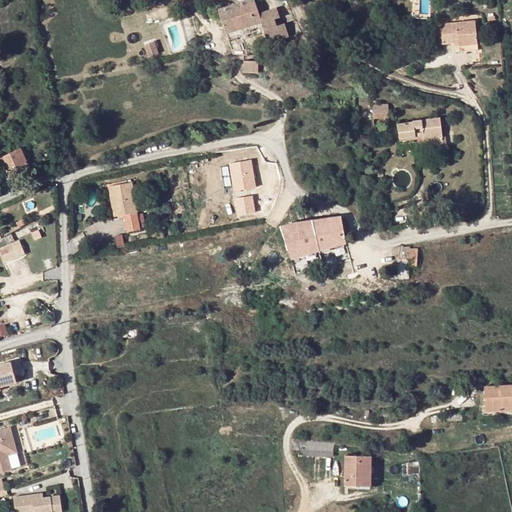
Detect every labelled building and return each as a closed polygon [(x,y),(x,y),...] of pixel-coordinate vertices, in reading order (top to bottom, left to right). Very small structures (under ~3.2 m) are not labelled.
[(246,0),(245,0),(231,5),(240,29),(260,23),(262,29),(275,25),(275,24),(273,19),(278,17),(275,7),(258,13),(256,7),(249,9),(246,0)] [(246,0),(249,9),(256,7),(253,0),(246,0)] [(226,33),(240,29),(231,5),(218,9),(220,16),(226,33)] [(473,14),(464,15),(454,18),(447,19),(441,20),(439,20),(440,35),(456,34),(456,44),(475,43),(473,14)] [(283,22),(275,24),(275,25),(276,25),(280,38),(287,36),(283,22)] [(262,29),(266,43),(280,38),(276,25),(275,25),(262,29)] [(252,61),(251,61),(244,61),(243,73),(251,73),(252,61)] [(376,113),(373,113),(374,120),(389,118),(388,111),(380,113),(376,113)] [(398,124),(400,138),(423,135),(424,140),(442,138),(439,117),(413,120),(412,122),(398,124)] [(442,138),(424,140),(424,147),(443,144),(442,138)] [(11,152),(0,157),(0,158),(9,177),(28,167),(23,156),(19,148),(11,152)] [(234,161),(235,186),(255,184),(253,160),(234,161)] [(28,167),(9,177),(11,181),(30,171),(28,167)] [(4,175),(0,176),(0,184),(0,185),(3,190),(6,188),(9,183),(4,175)] [(109,186),(112,206),(133,201),(130,183),(109,186)] [(239,197),(240,212),(255,211),(254,196),(239,197)] [(139,229),(138,227),(137,220),(133,201),(112,206),(114,216),(123,214),(126,231),(139,229)] [(315,219),(323,248),(344,242),(340,216),(315,219)] [(313,251),(323,248),(315,219),(315,218),(306,220),(313,251)] [(313,251),(306,220),(296,222),(303,254),(313,251)] [(303,254),(296,222),(281,226),(285,242),(289,257),(303,254)] [(19,240),(0,248),(0,252),(4,262),(24,253),(19,240)] [(409,265),(409,254),(398,253),(397,264),(409,265)] [(409,279),(409,265),(397,264),(396,274),(396,279),(409,279)] [(126,335),(126,336),(129,335),(131,337),(135,336),(136,333),(135,328),(131,327),(127,329),(128,332),(121,333),(121,335),(126,335)] [(17,359),(0,363),(0,385),(15,382),(13,374),(20,372),(17,359)] [(501,405),(511,404),(511,385),(484,387),(485,410),(501,410),(501,405)] [(0,428),(0,472),(10,470),(5,454),(4,451),(13,448),(7,427),(0,428)] [(297,440),(291,440),(290,449),(303,449),(302,454),(333,456),(333,444),(333,443),(325,442),(297,440)] [(370,456),(346,455),(345,485),(357,485),(357,481),(370,482),(370,456)] [(57,495),(39,497),(30,498),(29,494),(11,497),(13,511),(23,511),(23,510),(31,509),(31,511),(52,511),(59,511),(57,495)]
